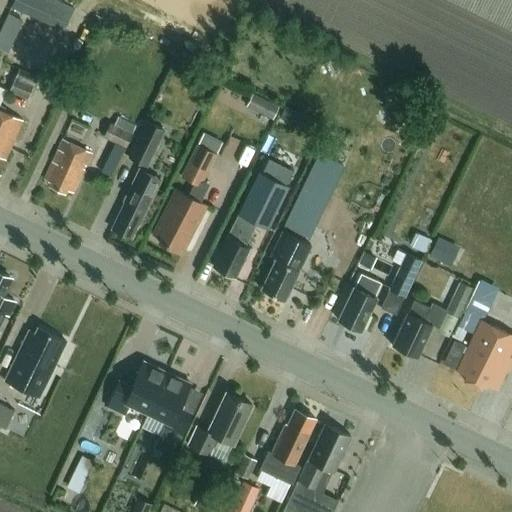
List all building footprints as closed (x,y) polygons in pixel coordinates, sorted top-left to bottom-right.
[(0,50),(5,52),(20,20),(9,14),(0,33),(0,50)] [(91,69),(98,55),(88,50),(81,65),(91,69)] [(93,73),(81,67),(71,88),(83,94),(93,73)] [(0,75),(0,105),(2,106),(16,73),(3,68),(0,75)] [(10,92),(27,100),(37,77),(19,70),(10,92)] [(246,107),(272,120),(278,107),(252,95),(246,107)] [(22,120),(0,110),(0,157),(5,160),(22,120)] [(132,135),(136,127),(118,118),(114,126),(110,124),(103,137),(125,148),(132,135)] [(127,157),(145,166),(163,130),(144,121),(127,157)] [(73,193),(91,154),(62,140),(55,156),(57,157),(54,163),(52,162),(44,180),(50,183),(49,187),(65,195),(67,191),(73,193)] [(216,155),(197,145),(181,177),(194,184),(187,197),(176,191),(153,235),(160,239),(158,243),(176,253),(178,249),(183,251),(206,207),(198,202),(207,185),(202,183),(216,155)] [(308,239),(343,166),(319,155),(284,227),(308,239)] [(125,203),(112,230),(130,238),(137,224),(140,222),(160,180),(139,170),(124,202),(125,203)] [(267,230),(288,187),(259,173),(212,266),(215,267),(216,270),(221,273),(224,272),(235,277),(243,260),(245,261),(251,249),(244,246),(255,224),(267,230)] [(108,179),(96,174),(92,184),(104,189),(108,179)] [(284,301),(299,270),(310,246),(282,232),(270,257),(275,260),(260,290),(284,301)] [(428,257),(444,265),(454,245),(437,237),(428,257)] [(406,252),(388,289),(403,297),(422,259),(406,252)] [(370,270),(375,258),(363,253),(358,264),(370,270)] [(1,296),(9,278),(0,273),(0,325),(5,315),(9,316),(15,302),(1,296)] [(360,332),(376,298),(366,294),(372,280),(360,274),(354,288),(353,288),(337,321),(360,332)] [(458,318),(471,289),(458,283),(446,310),(445,312),(446,312),(458,318)] [(438,312),(440,308),(431,303),(429,308),(414,301),(408,314),(407,314),(391,346),(417,358),(432,326),(438,312)] [(511,364),(511,335),(480,320),(456,371),(465,376),(463,380),(481,389),(483,384),(497,390),(505,373),(507,374),(511,364)] [(39,397),(66,342),(37,328),(35,334),(29,331),(5,381),(39,397)] [(148,413),(166,373),(143,362),(131,387),(118,381),(106,407),(124,415),(129,404),(148,413)] [(178,410),(190,384),(166,373),(148,413),(166,422),(154,447),(172,456),(191,416),(178,410)] [(232,445),(251,405),(226,393),(207,432),(197,427),(188,446),(208,455),(217,437),(232,445)] [(14,412),(0,405),(0,428),(5,431),(14,412)] [(294,464),(315,419),(312,418),(311,416),(305,413),(303,413),(295,409),(288,424),(284,422),(270,453),(267,451),(258,470),(290,485),(299,466),(294,464)] [(305,511),(306,511),(325,471),(331,474),(332,474),(338,461),(341,460),(344,454),(343,451),(350,436),(325,424),(297,483),(296,483),(281,511),(305,511)] [(255,460),(244,454),(235,473),(247,478),(255,460)] [(93,462),(81,456),(66,487),(78,493),(93,462)] [(248,511),(259,489),(243,482),(228,511),(248,511)] [(148,511),(152,505),(138,498),(131,511),(148,511)]
